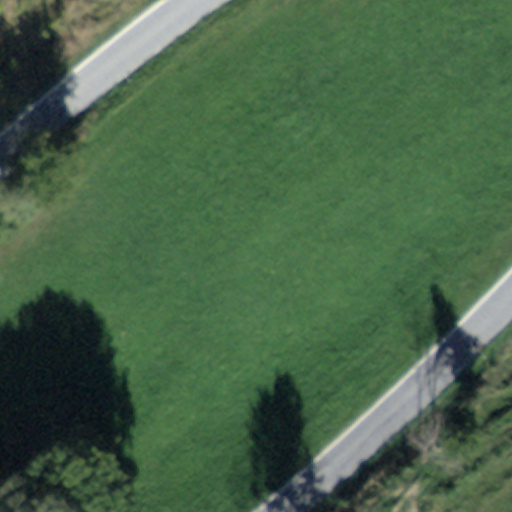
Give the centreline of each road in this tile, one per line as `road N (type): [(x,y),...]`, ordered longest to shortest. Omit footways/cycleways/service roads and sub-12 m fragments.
road 1 (tertiary): [(283,511),(511,296)]
road 2 (tertiary): [(189,0),(0,152)]
